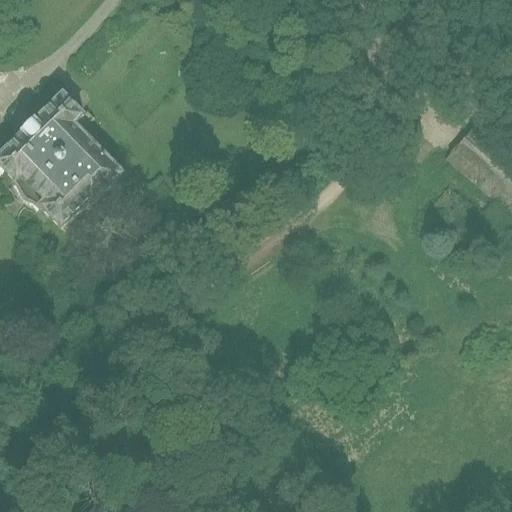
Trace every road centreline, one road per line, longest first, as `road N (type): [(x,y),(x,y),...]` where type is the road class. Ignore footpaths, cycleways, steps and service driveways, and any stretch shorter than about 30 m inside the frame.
road 1 (unclassified): [(278,511),(143,327),(423,105),(393,75),(361,0)]
road 2 (unclassified): [(511,94),(484,70),(395,26),(371,0)]
road 3 (unclassified): [(108,0),(50,70),(0,91)]
